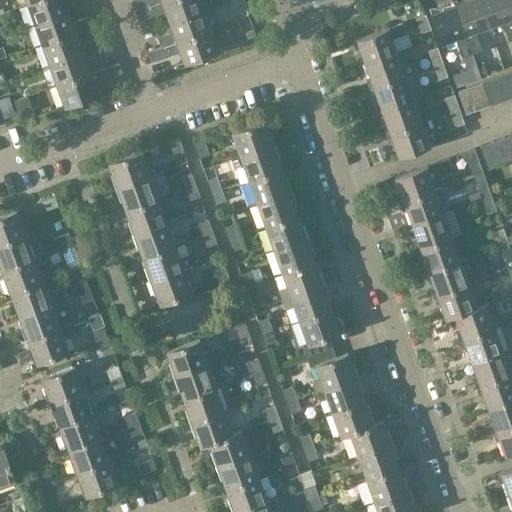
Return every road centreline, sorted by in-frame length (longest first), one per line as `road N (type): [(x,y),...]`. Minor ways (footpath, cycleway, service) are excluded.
road 1 (residential): [(458,511),(291,55)]
road 2 (residential): [(0,163),(150,107)]
road 3 (residential): [(150,107),(291,55)]
